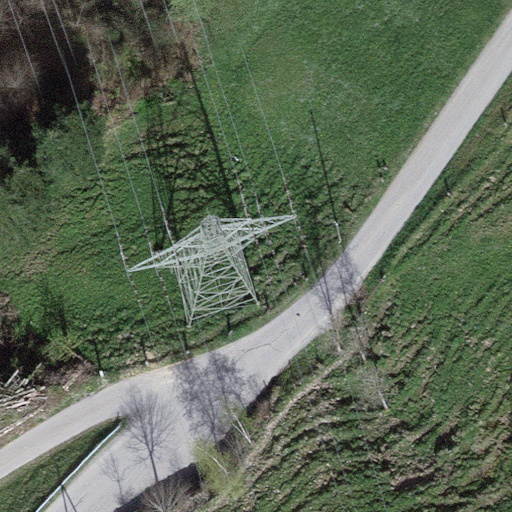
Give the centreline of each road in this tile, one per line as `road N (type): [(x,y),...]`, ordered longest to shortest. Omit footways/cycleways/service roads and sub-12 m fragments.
road 1 (unclassified): [(66,511),(311,311),(378,235),(511,41)]
road 2 (track): [(0,461),(128,395),(219,383)]
